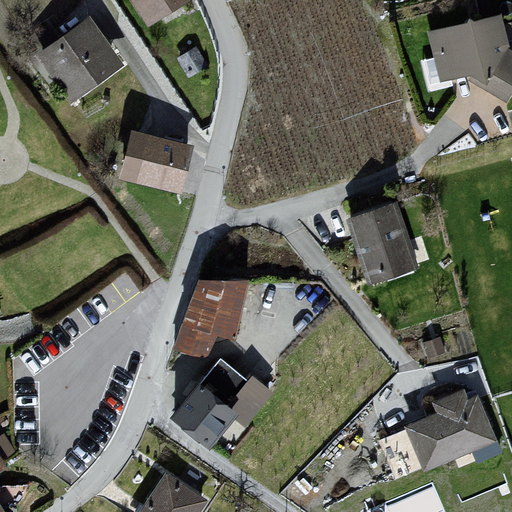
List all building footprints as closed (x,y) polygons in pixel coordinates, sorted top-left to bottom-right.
[(130,0),(148,27),(192,0),(130,0)] [(91,17),(37,55),(72,105),(124,65),(91,17)] [(492,17),(419,31),(431,84),(459,75),(465,83),(501,104),(511,87),(511,56),(502,50),(492,17)] [(133,130),(119,177),(181,194),(195,146),(133,130)] [(387,208),(341,220),(360,286),(409,273),(387,208)] [(223,352),(239,280),(188,279),(167,352),(205,358),(223,352)] [(186,384),(160,418),(195,449),(225,414),(186,384)] [(427,414),(399,427),(419,476),(488,444),(469,395),(461,401),(458,389),(423,400),(427,414)] [(0,511),(4,511),(0,505),(0,469),(5,466),(2,461),(15,451),(4,434),(0,437),(0,511)] [(159,472),(131,511),(195,511),(202,503),(159,472)]
